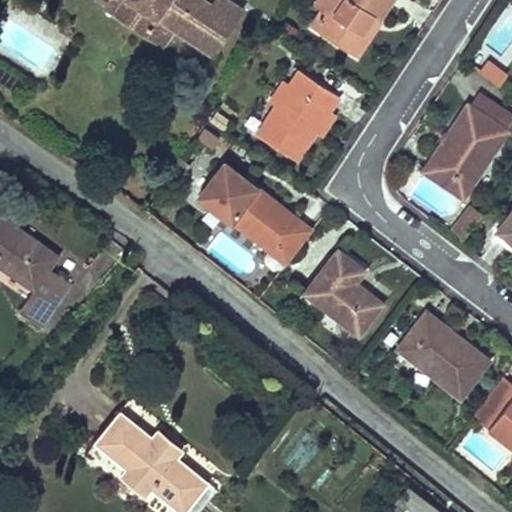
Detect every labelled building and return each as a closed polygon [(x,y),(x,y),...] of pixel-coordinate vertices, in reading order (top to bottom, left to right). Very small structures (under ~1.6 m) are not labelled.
[(114,13),(122,0),(116,0),(109,10),(114,13)] [(122,0),(114,13),(145,34),(157,15),(174,26),(197,41),(202,34),(219,45),(243,9),(230,0),(212,0),(211,2),(207,0),(122,0)] [(311,25),(348,49),(372,12),(378,16),(388,0),(328,0),(323,8),(311,25)] [(348,49),(356,55),(380,18),(378,16),(372,12),(348,49)] [(174,26),(157,15),(145,34),(162,45),(174,26)] [(214,53),(219,45),(202,34),(197,41),(214,53)] [(498,86),(508,72),(489,58),(478,72),(498,86)] [(257,133),(297,159),(315,130),(329,108),(338,94),(299,69),(290,83),(276,105),(257,133)] [(270,101),(276,105),(290,83),(284,79),(270,101)] [(468,103),(424,170),(463,195),(506,130),(511,133),(511,132),(511,114),(479,93),(471,105),(468,103)] [(329,108),(315,130),(321,134),(335,112),(329,108)] [(217,111),(211,121),(224,129),(230,120),(217,111)] [(220,136),(207,127),(200,138),(213,147),(220,136)] [(190,164),(181,158),(172,171),(179,176),(177,180),(186,186),(189,181),(186,170),(190,164)] [(312,228),(224,161),(199,195),(270,249),(266,255),(266,262),(275,268),(282,267),(312,228)] [(459,224),(468,231),(481,215),(469,206),(457,222),(459,224)] [(511,208),(500,224),(511,233),(511,208)] [(57,256),(0,213),(0,260),(3,262),(1,265),(33,289),(20,308),(42,324),(70,286),(48,269),(57,256)] [(453,231),(462,238),(468,231),(459,224),(453,231)] [(511,233),(500,224),(497,228),(511,240),(511,233)] [(338,248),(304,291),(358,333),(382,303),(364,289),(362,292),(352,284),(364,269),(338,248)] [(489,359),(426,311),(398,348),(460,396),(489,359)] [(511,382),(503,375),(477,410),(492,422),(488,428),(511,446),(511,382)] [(120,409),(96,441),(127,468),(128,476),(136,475),(143,481),(143,488),(152,487),(181,511),(185,511),(209,482),(176,455),(176,446),(168,449),(161,443),(161,434),(151,436),(120,409)] [(492,422),(477,410),(472,415),(488,428),(492,422)] [(442,511),(410,486),(397,502),(408,511),(442,511)] [(389,511),(408,511),(397,502),(389,511)]
